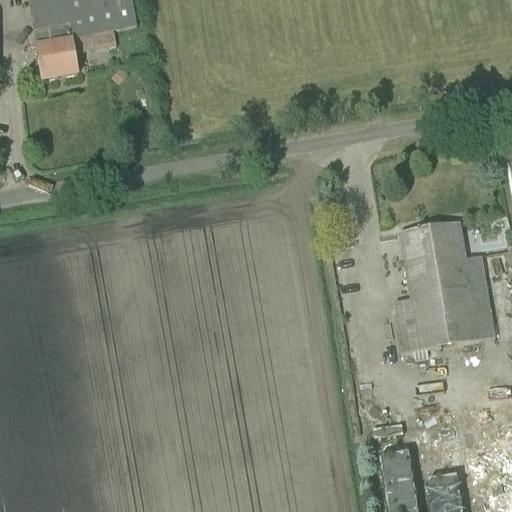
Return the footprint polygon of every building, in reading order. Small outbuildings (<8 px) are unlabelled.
[(42,85),(77,79),(71,45),(136,33),(130,0),(26,0),(35,51),(36,51),(42,85)] [(120,73),(110,83),(116,90),(127,80),(120,73)] [(458,228),(399,238),(410,304),(394,307),(402,359),(494,343),(480,261),(464,264),(458,228)] [(374,455),(382,511),(413,511),(404,450),(374,455)] [(429,511),(457,511),(449,450),(421,454),(429,511)] [(496,511),(490,468),(460,472),(465,511),(496,511)]
